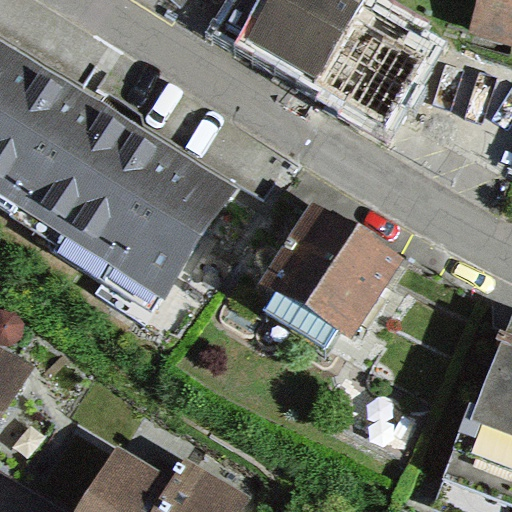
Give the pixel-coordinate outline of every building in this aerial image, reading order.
[(168,0),(184,11),(191,0),(168,0)] [(364,1),(362,0),(249,0),(234,27),(257,40),(250,52),(319,90),(315,97),(391,139),(433,64),(406,49),(411,39),(359,9),(364,1)] [(511,0),(484,0),(473,37),(511,48),(511,0)] [(242,190),(0,38),(0,201),(168,307),(242,190)] [(402,266),(309,211),(258,297),(351,352),(402,266)] [(511,511),(511,333),(480,421),(470,417),(438,504),(459,511),(511,511)] [(0,352),(0,437),(37,375),(0,352)] [(154,511),(171,485),(119,455),(85,511),(154,511)] [(183,463),(171,485),(154,511),(247,511),(253,503),(183,463)]
